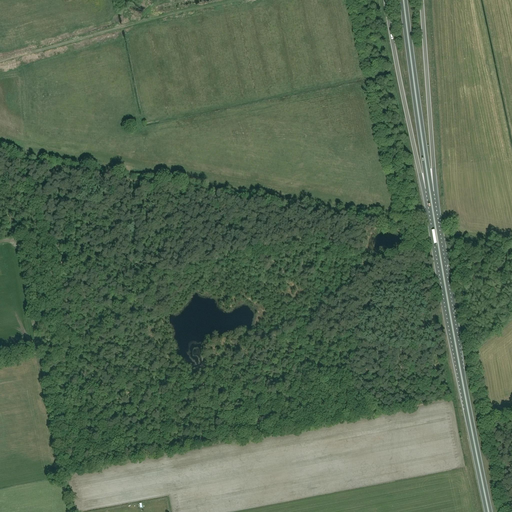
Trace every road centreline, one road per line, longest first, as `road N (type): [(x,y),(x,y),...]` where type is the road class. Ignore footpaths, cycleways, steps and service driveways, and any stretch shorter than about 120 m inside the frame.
road 1 (trunk): [(488,511),(430,193)]
road 2 (trunk): [(385,0),(430,193)]
road 3 (trunk): [(430,193),(403,0)]
road 4 (trunk): [(430,193),(422,0)]
road 5 (track): [(70,511),(40,350)]
